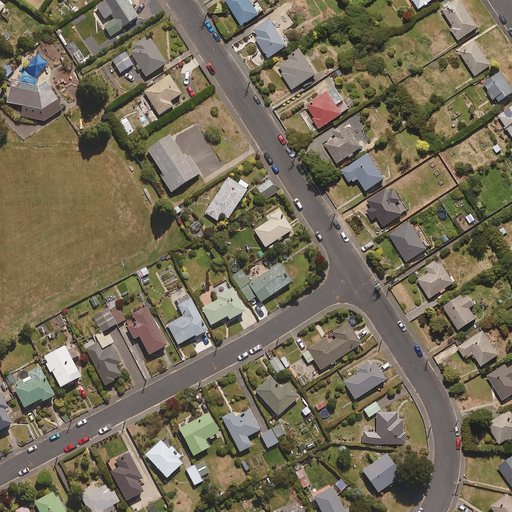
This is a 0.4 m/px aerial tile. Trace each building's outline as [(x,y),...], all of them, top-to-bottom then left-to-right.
[(139,15),(128,0),(105,0),(96,6),(108,23),(104,26),(108,31),(115,26),(118,30),(139,15)] [(258,15),(249,0),(224,0),(239,26),(258,15)] [(430,0),(413,0),(419,8),(430,0)] [(477,27),(459,0),(456,0),(442,10),(453,27),(450,29),(457,40),(477,27)] [(32,16),(26,13),(21,21),(27,25),(32,16)] [(287,46),(271,18),(250,30),(267,58),(287,46)] [(146,41),(144,38),(133,46),(134,49),(130,52),(146,76),(166,63),(150,38),(146,41)] [(490,65),(474,40),(458,50),(474,75),(490,65)] [(315,74),(300,49),(276,64),(291,89),(315,74)] [(134,64),(126,52),(112,60),(120,73),(134,64)] [(38,57),(30,66),(39,74),(47,66),(38,57)] [(14,72),(4,63),(0,67),(0,72),(7,79),(14,72)] [(483,82),(494,99),(496,98),(498,102),(511,93),(511,89),(500,71),(483,82)] [(182,93),(169,75),(144,91),(159,115),(173,106),(170,101),(182,93)] [(40,93),(10,87),(7,103),(23,107),(21,116),(44,121),(64,108),(50,86),(40,93)] [(334,86),(305,104),(308,109),(300,114),(311,132),(348,110),(334,86)] [(511,105),(496,117),(504,128),(506,127),(511,136),(511,105)] [(134,132),(127,118),(120,122),(127,136),(134,132)] [(337,164),(347,156),(349,159),(355,155),(353,153),(361,147),(355,139),(360,135),(356,129),(352,132),(348,127),(323,145),(337,164)] [(171,192),(201,173),(190,156),(186,158),(171,135),(148,150),(163,173),(160,175),(171,192)] [(497,143),(492,147),(497,154),(503,150),(497,143)] [(349,183),(353,180),(354,182),(358,179),(366,190),(384,178),(367,153),(341,171),(349,183)] [(238,183),(229,177),(205,213),(217,221),(222,214),(229,218),(250,186),(241,180),(238,183)] [(278,191),(269,178),(256,188),(265,200),(278,191)] [(400,199),(391,185),(367,201),(383,226),(402,214),(395,203),(400,199)] [(178,204),(172,208),(177,215),(183,211),(178,204)] [(292,230),(278,209),(267,216),(269,220),(255,230),(266,247),(292,230)] [(471,213),(465,217),(470,224),(476,220),(471,213)] [(427,249),(409,222),(389,235),(406,262),(427,249)] [(504,226),(497,230),(502,237),(509,232),(504,226)] [(454,282),(438,258),(425,267),(429,272),(417,279),(430,298),(454,282)] [(292,281),(280,263),(251,283),(242,270),(232,276),(249,301),(257,296),(261,302),(292,281)] [(149,273),(146,267),(136,272),(139,278),(149,273)] [(246,311),(233,287),(217,295),(219,299),(202,308),(212,325),(228,316),(230,319),(246,311)] [(474,304),(466,291),(443,306),(458,330),(475,318),(469,308),(474,304)] [(207,329),(192,298),(179,305),(185,316),(168,324),(178,344),(207,329)] [(125,320),(115,300),(107,305),(109,308),(93,316),(102,332),(125,320)] [(167,345),(147,307),(133,314),(136,320),(127,325),(134,339),(140,336),(149,355),(167,345)] [(361,344),(348,323),(334,332),(338,339),(329,344),(325,338),(302,353),(308,363),(314,359),(321,370),(361,344)] [(502,352),(486,329),(458,347),(465,358),(473,354),(481,366),(502,352)] [(104,337),(102,332),(94,336),(97,343),(86,349),(105,385),(122,377),(117,366),(121,363),(111,343),(114,342),(110,335),(104,337)] [(81,376),(65,346),(43,357),(51,372),(52,371),(61,387),(81,376)] [(356,368),(359,373),(344,382),(356,399),(386,379),(372,357),(356,368)] [(511,364),(509,366),(507,364),(487,376),(502,400),(511,393),(511,364)] [(55,395),(40,366),(29,372),(30,375),(13,384),(25,407),(42,398),(43,401),(55,395)] [(256,390),(263,398),(260,401),(263,405),(266,402),(278,415),(299,397),(287,384),(281,389),(271,378),(256,390)] [(10,390),(3,393),(8,402),(15,398),(10,390)] [(8,407),(0,392),(0,429),(0,430),(12,423),(4,409),(8,407)] [(329,406),(324,399),(315,406),(319,412),(329,406)] [(381,410),(375,401),(363,409),(369,417),(381,410)] [(312,412),(307,406),(301,411),(306,417),(312,412)] [(261,430),(249,408),(235,416),(232,412),(222,418),(241,452),(252,446),(247,437),(261,430)] [(500,444),(508,439),(509,441),(511,439),(511,408),(487,424),(500,444)] [(397,412),(377,412),(377,433),(363,432),(363,443),(406,444),(406,433),(403,433),(403,420),(397,420),(397,412)] [(219,432),(209,413),(179,429),(194,456),(210,447),(206,439),(219,432)] [(285,433),(280,425),(261,435),(268,448),(278,442),(276,438),(285,433)] [(179,459),(181,457),(171,446),(169,449),(161,440),(146,455),(167,478),(183,463),(179,459)] [(143,478),(129,451),(113,459),(118,468),(112,471),(126,501),(144,492),(138,481),(143,478)] [(403,475),(387,453),(363,471),(379,492),(403,475)] [(511,456),(498,465),(511,487),(511,456)] [(247,459),(241,462),(246,472),(252,469),(247,459)] [(209,472),(203,461),(186,470),(195,485),(203,481),(200,477),(209,472)] [(303,488),(308,486),(304,479),(307,478),(302,468),(295,472),(303,488)] [(271,476),(265,479),(272,490),(278,486),(271,476)] [(89,511),(114,511),(116,511),(113,505),(120,502),(114,491),(109,493),(105,485),(82,497),(89,511)] [(345,511),(333,487),(314,497),(321,511),(345,511)] [(66,511),(55,491),(35,502),(40,511),(66,511)] [(511,511),(511,504),(506,496),(489,508),(492,511),(511,511)] [(471,511),(474,509),(464,503),(459,511),(460,511),(471,511)]
